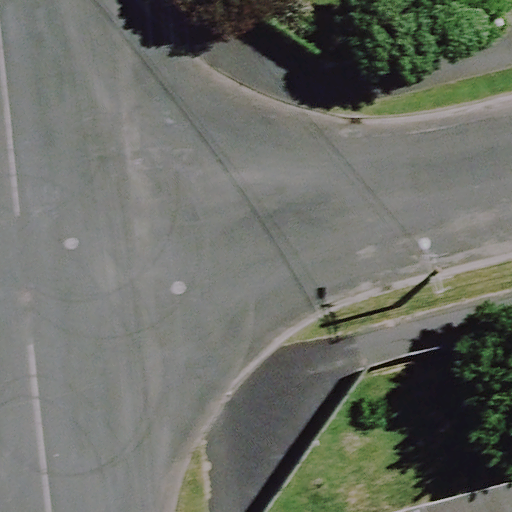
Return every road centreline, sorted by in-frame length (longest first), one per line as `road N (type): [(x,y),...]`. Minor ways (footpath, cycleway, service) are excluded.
road 1 (residential): [(24,268),(229,244),(511,173)]
road 2 (residential): [(50,511),(24,268)]
road 3 (residential): [(24,268),(0,50)]
